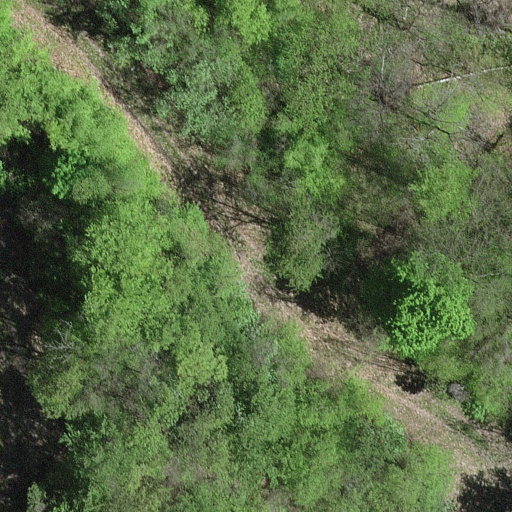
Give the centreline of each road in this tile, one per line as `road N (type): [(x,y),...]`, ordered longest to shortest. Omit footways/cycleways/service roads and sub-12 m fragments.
road 1 (track): [(79,26),(117,64),(311,321),(347,352),(496,437),(511,459)]
road 2 (track): [(23,387),(23,472),(0,502)]
